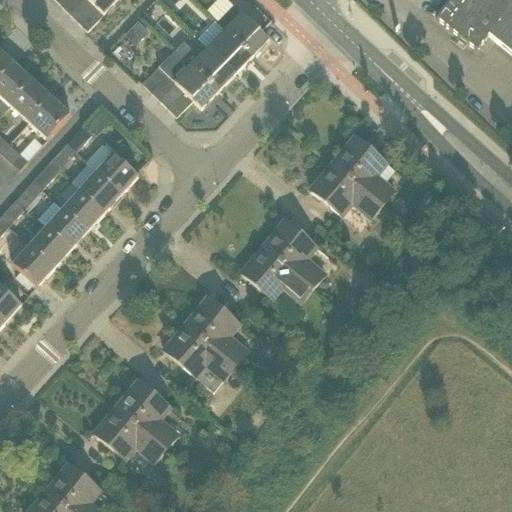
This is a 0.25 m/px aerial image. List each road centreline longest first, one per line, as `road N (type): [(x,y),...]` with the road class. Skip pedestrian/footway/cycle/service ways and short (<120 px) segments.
road 1 (track): [(511,375),(461,336),(437,337),(295,511)]
road 2 (residential): [(0,409),(207,180)]
road 3 (residential): [(207,180),(19,0)]
road 4 (secondary): [(511,201),(332,36)]
road 5 (residential): [(207,180),(332,36)]
